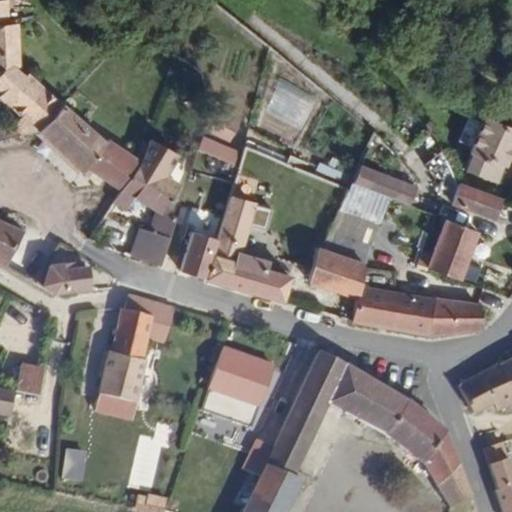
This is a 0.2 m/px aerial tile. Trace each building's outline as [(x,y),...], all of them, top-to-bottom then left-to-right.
[(8,10),(0,7),(0,43),(11,55),(8,10)] [(11,55),(0,43),(0,97),(20,117),(47,89),(11,55)] [(82,126),(92,113),(68,87),(56,98),(47,89),(20,117),(71,170),(75,161),(125,180),(137,143),(103,131),(97,137),(82,126)] [(0,123),(20,117),(0,97),(0,123)] [(511,190),(511,120),(502,119),(480,183),(511,190)] [(163,199),(176,165),(159,158),(166,136),(142,127),(137,143),(125,180),(118,200),(129,204),(136,189),(163,199)] [(198,136),(193,151),(231,163),(236,148),(198,136)] [(416,188),(378,164),(367,182),(407,205),(416,188)] [(165,264),(189,187),(181,184),(174,206),(161,202),(154,222),(144,219),(133,253),(165,264)] [(290,277),(250,263),(273,197),(244,185),(205,283),(281,304),(290,277)] [(511,210),(511,209),(467,185),(460,211),(508,224),(511,210)] [(0,265),(0,266),(5,251),(10,253),(20,230),(0,219),(0,265)] [(477,283),(492,235),(459,225),(445,273),(477,283)] [(376,265),(380,251),(336,234),(319,280),(364,298),(376,265)] [(55,278),(10,253),(5,251),(0,266),(48,297),(55,278)] [(440,303),(443,288),(376,265),(364,298),(356,321),(444,341),(511,323),(503,295),(440,303)] [(149,317),(152,303),(123,295),(119,309),(149,317)] [(127,448),(147,380),(140,372),(141,366),(149,334),(123,329),(93,439),(127,448)] [(159,371),(168,338),(149,334),(141,366),(159,371)] [(296,477),(324,400),(376,412),(418,468),(433,511),(457,499),(442,451),(430,433),(397,385),(298,360),(260,465),(296,477)] [(243,447),(259,383),(208,370),(196,414),(228,423),(224,441),(243,447)] [(511,409),(511,375),(469,396),(477,417),(495,410),(498,416),(511,409)] [(40,423),(45,391),(19,386),(14,415),(40,423)] [(511,511),(511,450),(491,458),(509,511),(511,511)] [(250,493),(260,465),(247,461),(238,489),(250,493)] [(292,511),(303,480),(296,477),(260,465),(250,493),(242,511),(292,511)] [(142,511),(161,511),(164,499),(133,493),(129,509),(142,511)]
